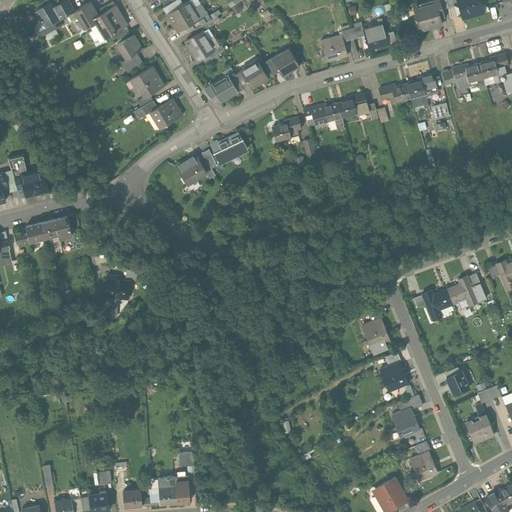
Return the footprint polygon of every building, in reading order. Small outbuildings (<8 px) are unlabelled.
[(50,4),(35,12),(45,29),(74,12),(67,0),(53,9),(50,4)] [(193,8),(188,0),(166,14),(178,32),(192,24),(200,19),(199,19),(203,16),(207,22),(211,19),(201,3),(193,8)] [(435,4),(437,11),(448,8),(445,0),(435,0),(434,0),(435,4)] [(479,0),(457,0),(459,5),(454,6),(457,16),(462,14),(463,18),(462,18),(462,19),(484,13),(483,12),(481,12),(479,3),(480,2),(479,0)] [(90,2),(74,12),(77,17),(84,30),(91,26),(100,42),(111,35),(126,27),(127,26),(115,5),(97,15),(90,2)] [(437,11),(435,4),(415,10),(418,20),(420,20),(423,30),(441,25),(438,16),(439,16),(437,11)] [(16,12),(5,17),(12,30),(23,24),(16,12)] [(38,40),(77,17),(74,12),(45,29),(29,38),(32,43),(38,40)] [(207,22),(203,16),(199,19),(200,19),(192,24),(195,29),(196,28),(207,22)] [(210,27),(207,22),(196,28),(199,33),(203,32),(210,27)] [(387,34),(384,24),(363,30),(365,36),(366,41),(367,41),(369,50),(388,45),(385,35),(387,34)] [(354,40),(365,36),(363,30),(362,26),(351,29),(354,40)] [(128,32),(126,27),(111,35),(114,41),(128,32)] [(354,40),(351,29),(341,32),(342,36),(344,42),(354,40)] [(213,37),(208,40),(203,32),(199,33),(185,42),(197,61),(210,53),(214,51),(214,50),(219,47),(213,37)] [(142,50),(134,36),(117,46),(126,60),(137,53),(142,50)] [(344,42),(342,36),(321,42),(324,52),(326,51),(329,61),(347,56),(345,47),(344,42)] [(42,48),(38,40),(32,43),(29,44),(34,52),(42,48)] [(221,45),(219,47),(214,50),(214,51),(210,53),(213,58),(224,51),(221,45)] [(299,66),(290,51),(274,61),(273,62),(280,72),(282,76),(299,66)] [(137,53),(126,60),(121,63),(128,74),(144,65),(137,53)] [(505,55),(493,58),(495,65),(502,63),(503,67),(508,65),(505,55)] [(273,62),(274,61),(272,58),(265,62),(274,76),(280,72),(273,62)] [(495,65),(493,58),(492,58),(493,61),(479,65),(483,79),(498,74),(495,65)] [(268,79),(258,62),(240,72),(249,86),(251,89),(268,79)] [(483,79),(479,65),(465,69),(464,66),(463,66),(465,74),(468,83),(483,79)] [(164,87),(152,66),(131,78),(144,98),(144,99),(149,96),(164,87)] [(465,74),(463,66),(451,70),(454,80),(459,79),(458,76),(465,74)] [(235,76),(243,89),(249,86),(240,72),(235,76)] [(505,88),(511,86),(511,73),(502,76),(505,88)] [(229,77),(230,78),(238,92),(243,90),(243,89),(235,76),(234,74),(229,77)] [(421,78),(423,86),(430,84),(431,87),(436,86),(433,75),(421,78)] [(238,92),(230,78),(212,89),(216,96),(221,103),(238,92)] [(423,86),(421,78),(420,78),(421,81),(406,85),(410,99),(425,95),(423,86)] [(410,99),(406,85),(392,89),(391,86),(379,90),(381,100),(389,99),(390,105),(410,99)] [(210,100),(216,96),(212,89),(210,86),(204,90),(210,100)] [(367,106),(364,94),(351,98),(352,100),(338,104),(342,119),(356,114),(357,116),(369,112),(367,106)] [(140,109),(152,102),(149,96),(144,99),(144,98),(137,103),(140,109)] [(182,117),(172,99),(156,108),(149,112),(150,113),(160,130),(182,117)] [(145,116),(150,113),(149,112),(156,108),(152,102),(140,109),(145,116)] [(447,103),(433,107),(436,120),(451,116),(447,103)] [(342,119),(338,104),(323,108),(322,106),(310,109),(315,126),(342,119)] [(367,106),(369,112),(371,121),(378,119),(374,104),(367,106)] [(138,120),(145,116),(140,109),(134,113),(138,120)] [(308,128),(315,126),(310,109),(303,111),(308,128)] [(385,109),(377,111),(381,124),(389,122),(385,109)] [(286,122),(290,132),(301,129),(298,118),(286,122)] [(346,119),(337,121),(338,131),(348,129),(346,119)] [(290,132),(286,122),(287,125),(272,129),(276,143),(291,139),(290,132)] [(420,124),(423,138),(429,136),(428,130),(427,130),(426,123),(420,124)] [(243,141),(240,142),(237,137),(231,139),(233,142),(229,143),(228,140),(210,148),(214,155),(213,155),(213,156),(214,156),(219,165),(220,165),(220,164),(229,160),(229,159),(239,154),(240,155),(246,152),(247,152),(242,142),(243,141)] [(217,168),(209,152),(202,155),(207,164),(211,171),(217,168)] [(13,179),(20,177),(24,190),(26,197),(50,190),(50,189),(46,175),(44,170),(28,175),(23,156),(7,160),(9,165),(11,173),(13,179)] [(202,167),(195,157),(176,169),(188,187),(206,176),(207,176),(202,167)] [(207,164),(202,167),(207,176),(206,176),(210,181),(215,178),(211,171),(207,164)] [(17,192),(13,179),(11,173),(4,175),(10,194),(17,192)] [(46,175),(50,189),(61,186),(57,179),(51,181),(49,174),(46,175)] [(0,204),(6,203),(4,196),(10,194),(4,175),(0,176),(0,204)] [(20,177),(13,179),(17,192),(24,190),(20,177)] [(71,233),(80,230),(76,216),(67,218),(71,233)] [(67,218),(40,225),(44,241),(51,239),(59,237),(60,241),(72,238),(71,233),(67,218)] [(44,241),(40,225),(25,228),(27,236),(29,242),(29,244),(44,241)] [(0,245),(8,243),(6,233),(0,234),(0,245)] [(29,242),(27,236),(15,240),(16,245),(29,242)] [(60,241),(59,237),(51,239),(54,250),(62,248),(60,241)] [(0,252),(10,250),(8,243),(0,245),(0,252)] [(500,276),(507,292),(511,290),(511,264),(507,267),(505,262),(496,266),(500,276)] [(492,280),(500,276),(496,266),(488,270),(492,280)] [(138,272),(126,271),(125,281),(137,282),(138,272)] [(467,278),(471,287),(480,284),(476,274),(467,278)] [(118,277),(108,277),(106,297),(106,298),(105,307),(107,319),(116,319),(117,299),(127,299),(129,284),(117,283),(118,277)] [(461,285),(447,291),(452,305),(466,299),(470,307),(478,304),(471,287),(467,278),(467,277),(459,281),(461,285)] [(431,292),(422,296),(422,297),(426,306),(433,322),(442,319),(438,311),(452,305),(447,291),(433,297),(431,292)] [(417,310),(426,306),(422,297),(413,300),(417,310)] [(367,314),(378,309),(375,302),(364,307),(367,314)] [(371,322),(380,318),(382,317),(378,309),(367,314),(371,322)] [(371,322),(362,326),(367,337),(366,338),(370,347),(383,341),(383,342),(389,339),(380,318),(371,322)] [(399,363),(401,362),(397,353),(385,358),(389,367),(399,363)] [(389,367),(380,370),(385,381),(384,381),(388,391),(401,385),(402,386),(408,384),(399,363),(389,367)] [(461,367),(446,374),(448,377),(462,370),(461,367)] [(469,388),(461,372),(446,379),(454,395),(469,388)] [(497,385),(487,389),(491,400),(501,396),(497,385)] [(491,400),(487,389),(477,394),(481,404),(491,400)] [(398,403),(402,413),(411,409),(413,408),(409,399),(398,403)] [(402,413),(392,416),(397,427),(396,427),(400,436),(413,431),(414,432),(420,429),(411,409),(402,413)] [(486,415),(465,424),(469,433),(470,433),(474,443),(492,436),(488,427),(490,426),(486,415)] [(419,456),(429,452),(431,452),(427,442),(416,447),(419,456)] [(178,453),(179,466),(194,465),(193,452),(178,453)] [(419,456),(411,460),(415,471),(414,471),(418,480),(431,475),(432,476),(437,473),(429,452),(419,456)] [(49,464),(42,466),(46,486),(53,485),(49,464)] [(109,471),(100,472),(102,485),(111,484),(109,471)] [(188,476),(175,477),(175,488),(176,488),(177,503),(190,502),(188,476)] [(175,477),(158,479),(159,497),(160,504),(177,503),(176,488),(175,488),(175,477)] [(395,478),(376,488),(379,493),(377,494),(381,501),(380,503),(385,511),(387,511),(399,505),(407,500),(395,478)] [(500,490),(486,498),(493,511),(508,511),(505,505),(511,501),(511,486),(511,485),(501,491),(500,490)] [(141,490),(123,492),(124,507),(142,506),(141,499),(141,490)] [(107,494),(81,498),(82,506),(82,511),(91,511),(109,509),(107,494)] [(72,499),(54,502),(56,511),(73,511),(73,508),(72,499)] [(460,511),(480,511),(479,511),(474,502),(460,510),(460,511)]
